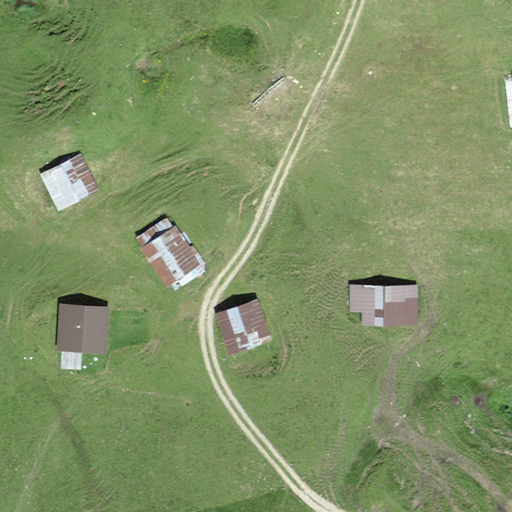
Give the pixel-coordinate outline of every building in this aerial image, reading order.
[(78,156),(43,173),(60,207),(95,189),(78,156)] [(166,220),(139,238),(170,282),(197,263),(192,257),(198,253),(193,246),(187,249),(166,220)] [(351,287),(351,308),(365,309),(364,322),(415,323),(415,288),(351,287)] [(268,337),(256,302),(221,313),(232,349),(268,337)] [(62,347),(103,349),(105,309),(65,306),(62,347)]
